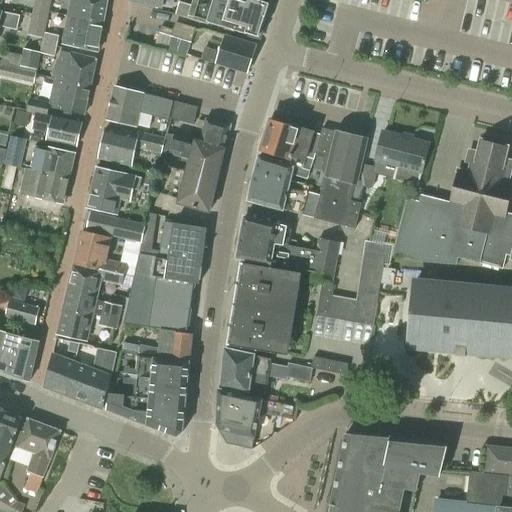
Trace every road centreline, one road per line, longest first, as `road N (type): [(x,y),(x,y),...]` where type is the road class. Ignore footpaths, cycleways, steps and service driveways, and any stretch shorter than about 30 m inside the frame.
road 1 (residential): [(262,98),(220,246),(202,482)]
road 2 (residential): [(104,58),(33,404)]
road 3 (residential): [(511,108),(275,51)]
road 4 (residential): [(202,482),(163,455),(33,404)]
road 5 (residential): [(262,98),(104,58)]
road 6 (residential): [(349,417),(511,433)]
road 7 (residential): [(202,482),(349,417)]
